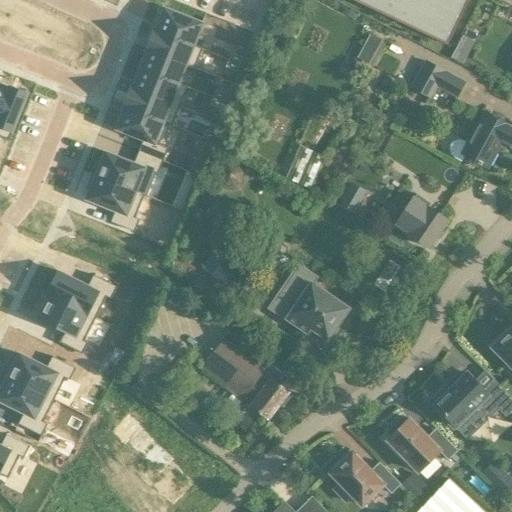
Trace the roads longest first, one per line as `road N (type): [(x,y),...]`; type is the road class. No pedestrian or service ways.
road 1 (residential): [(225,511),(323,418),(418,360),(458,274),(511,219)]
road 2 (residential): [(75,79),(29,196),(0,236)]
road 3 (unknown): [(258,477),(185,425),(147,385)]
